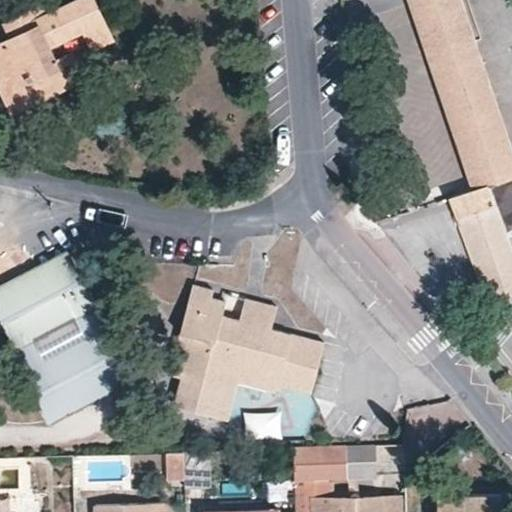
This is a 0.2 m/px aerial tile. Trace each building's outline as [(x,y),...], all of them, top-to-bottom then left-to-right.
[(21,26),(23,32),(11,38),(0,43),(0,86),(2,91),(14,86),(22,105),(52,91),(44,72),(57,66),(53,58),(47,45),(82,28),(87,38),(105,29),(91,0),(73,0),(50,11),(45,3),(4,23),(8,32),(21,26)] [(511,158),(468,28),(458,0),(410,0),(423,38),(474,186),(486,182),(511,173),(511,158)] [(8,32),(11,38),(23,32),(21,26),(8,32)] [(110,40),(105,29),(87,38),(92,49),(110,40)] [(83,76),(71,50),(53,58),(57,66),(44,72),(52,91),(83,76)] [(14,86),(2,91),(11,110),(22,105),(14,86)] [(511,173),(486,182),(498,214),(503,229),(511,226),(511,173)] [(450,195),(455,214),(493,202),(486,182),(474,186),(450,195)] [(492,234),(503,231),(503,229),(498,214),(486,219),(492,234)] [(492,234),(486,219),(461,228),(466,243),(492,234)] [(133,380),(69,252),(0,287),(0,316),(5,313),(20,341),(59,419),(133,380)] [(508,281),(511,279),(511,261),(503,265),(508,281)] [(508,281),(503,265),(477,274),(483,290),(508,281)] [(239,379),(244,362),(269,369),(263,386),(278,390),(281,381),(313,390),(327,341),(276,326),(279,311),(245,301),(241,316),(224,312),(227,299),(212,296),(214,289),(196,284),(171,376),(183,379),(176,405),(228,418),(239,379)] [(247,294),(245,301),(279,311),(281,303),(247,294)] [(5,313),(0,316),(0,318),(14,344),(20,341),(5,313)] [(244,362),(239,379),(263,386),(269,369),(244,362)] [(282,435),(281,409),(245,410),(246,436),(282,435)] [(348,471),(347,444),(292,446),(294,473),(348,471)] [(348,471),(358,471),(357,444),(347,444),(348,471)] [(184,477),(212,476),(211,449),(183,450),(184,477)] [(183,450),(164,451),(165,477),(184,477),(183,450)] [(184,477),(185,487),(212,486),(212,476),(184,477)] [(312,511),(313,498),(333,497),(333,477),(294,478),(295,511),(312,511)] [(498,511),(499,492),(439,494),(439,511),(498,511)] [(380,511),(400,511),(400,496),(380,497),(380,511)] [(380,511),(380,497),(333,497),(313,498),(312,511),(380,511)] [(8,511),(7,498),(0,498),(0,511),(8,511)] [(164,511),(164,502),(96,504),(96,511),(164,511)]
